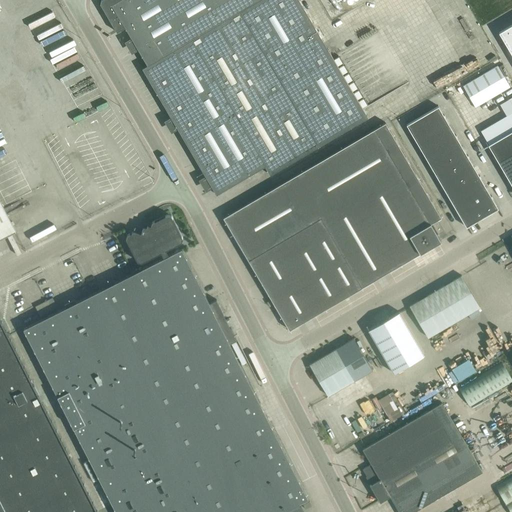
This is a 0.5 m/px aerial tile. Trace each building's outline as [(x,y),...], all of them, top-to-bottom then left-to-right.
[(216,194),(265,166),(270,175),(368,117),(299,0),(100,0),(100,3),(117,32),(125,27),(127,30),(147,65),(145,66),(142,68),(147,77),(216,194)] [(417,5),(383,22),(424,102),(457,85),(417,5)] [(511,23),(499,32),(511,53),(511,23)] [(497,65),(463,86),(475,107),(510,86),(497,65)] [(390,100),(381,103),(384,114),(394,111),(390,100)] [(428,125),(443,115),(438,106),(422,115),(428,125)] [(412,134),(428,125),(422,115),(406,124),(412,134)] [(443,115),(428,125),(433,134),(449,125),(443,115)] [(289,329),(367,284),(440,241),(437,234),(444,230),(437,219),(441,217),(385,122),(223,217),(289,329)] [(428,125),(412,134),(417,143),(433,134),(428,125)] [(439,144),(455,135),(449,125),(433,134),(439,144)] [(492,152),(493,154),(494,154),(511,185),(511,130),(488,144),(492,152)] [(423,154),(439,144),(433,134),(417,143),(423,154)] [(446,155),(461,145),(455,135),(439,144),(446,155)] [(429,164),(446,155),(439,144),(423,154),(429,164)] [(461,145),(446,155),(452,166),(468,157),(461,145)] [(446,155),(429,164),(436,175),(452,166),(446,155)] [(459,177),(474,168),(468,157),(452,166),(459,177)] [(443,187),(459,177),(452,166),(436,175),(443,187)] [(474,168),(459,177),(465,188),(481,179),(474,168)] [(459,177),(443,187),(449,198),(465,188),(459,177)] [(471,198),(487,189),(481,179),(465,188),(471,198)] [(455,207),(471,198),(465,188),(449,198),(455,207)] [(477,207),(492,198),(487,189),(471,198),(477,207)] [(460,216),(477,207),(471,198),(455,207),(460,216)] [(492,198),(477,207),(482,216),(497,208),(498,208),(492,198)] [(0,232),(13,226),(0,201),(0,232)] [(477,207),(460,216),(466,227),(467,226),(466,226),(482,216),(477,207)] [(164,257),(23,328),(116,511),(303,511),(299,503),(308,498),(229,343),(236,339),(230,328),(223,331),(216,317),(223,313),(216,299),(209,303),(181,248),(168,255),(165,250),(181,242),(183,238),(171,215),(167,214),(152,222),(150,225),(147,224),(146,228),(143,226),(141,230),(138,229),(137,232),(134,231),(127,234),(126,238),(137,261),(141,262),(161,252),(164,257)] [(427,337),(428,337),(480,306),(467,284),(461,275),(409,305),(427,337)] [(368,330),(393,372),(393,373),(424,354),(399,311),(399,312),(368,330)] [(96,511),(8,338),(0,321),(0,511),(96,511)] [(354,338),(345,343),(335,348),(309,364),(327,395),(354,380),(372,369),(354,338)] [(378,347),(366,352),(370,360),(381,356),(378,347)] [(470,406),(511,381),(511,379),(502,362),(459,388),(470,406)] [(401,413),(411,409),(399,383),(381,392),(390,410),(398,406),(401,413)] [(398,511),(410,511),(481,471),(442,403),(362,449),(370,463),(362,468),(370,482),(369,483),(379,501),(389,495),(398,511)] [(379,423),(389,419),(387,414),(376,418),(379,423)] [(511,511),(511,476),(496,486),(510,511),(511,511)]
